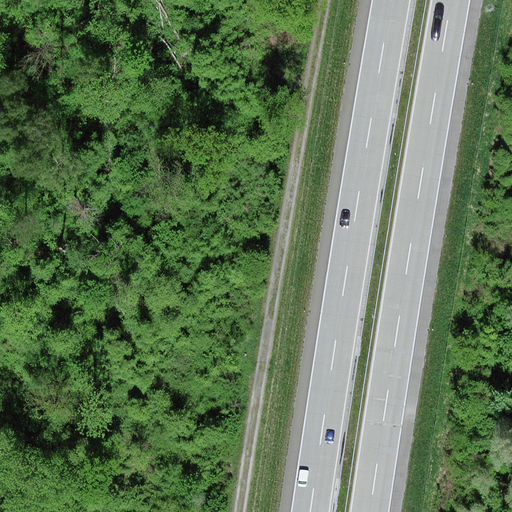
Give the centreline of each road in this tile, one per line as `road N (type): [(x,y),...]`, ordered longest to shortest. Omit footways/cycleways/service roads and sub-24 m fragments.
road 1 (motorway): [(371,511),(452,0)]
road 2 (track): [(327,0),(247,511)]
road 3 (motorway): [(390,0),(310,511)]
